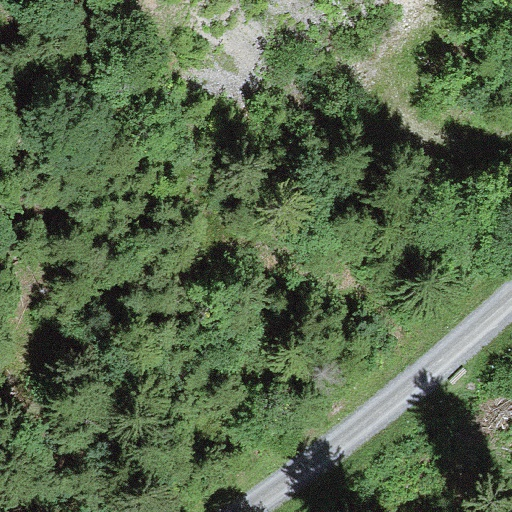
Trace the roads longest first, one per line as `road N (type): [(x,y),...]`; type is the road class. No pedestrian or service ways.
road 1 (track): [(250,511),(407,393),(511,297)]
road 2 (track): [(399,68),(408,106),(436,141),(461,148),(511,139)]
